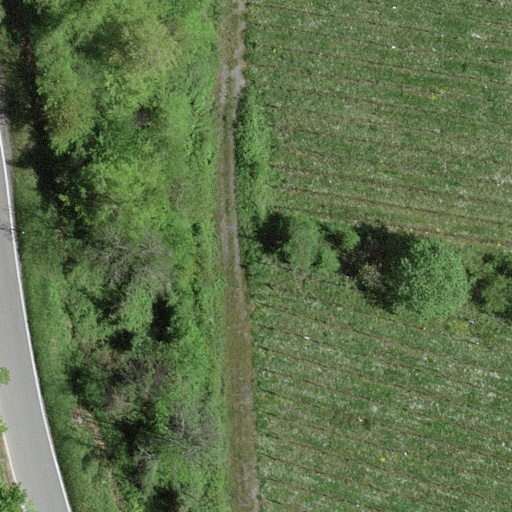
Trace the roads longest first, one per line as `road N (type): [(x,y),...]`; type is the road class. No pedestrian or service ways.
road 1 (track): [(230,0),(227,196),(245,511)]
road 2 (tertiary): [(47,511),(18,404),(0,287)]
